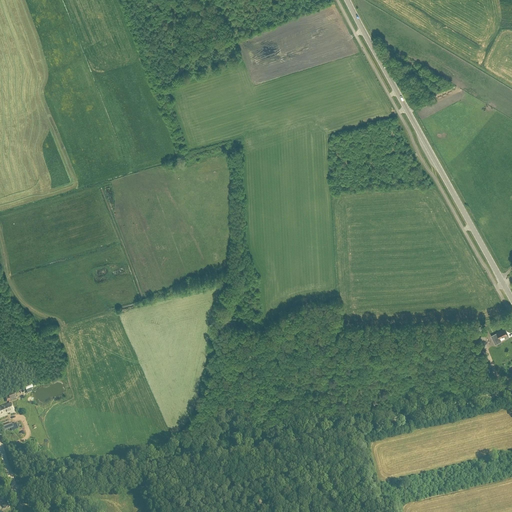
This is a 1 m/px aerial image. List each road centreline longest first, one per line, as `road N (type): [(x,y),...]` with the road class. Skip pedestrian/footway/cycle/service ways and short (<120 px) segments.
road 1 (track): [(511,391),(312,440),(12,485)]
road 2 (secondary): [(504,283),(347,0)]
road 3 (track): [(362,0),(511,87)]
